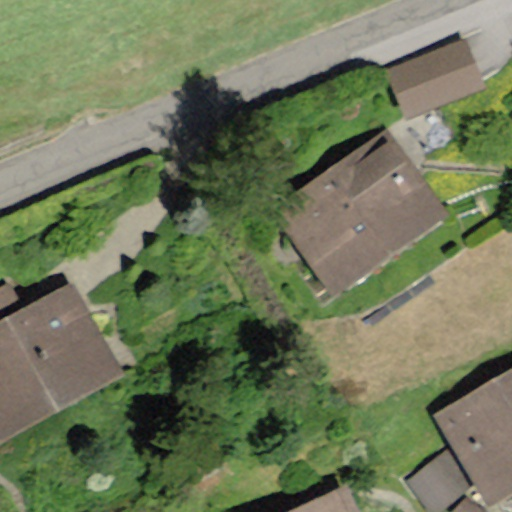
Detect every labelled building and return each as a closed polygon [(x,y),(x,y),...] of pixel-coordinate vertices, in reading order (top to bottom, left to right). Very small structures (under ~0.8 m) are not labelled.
[(476,84),(460,45),(389,73),(405,112),(476,84)] [(282,209),(336,286),(439,216),(385,138),(282,209)] [(0,290),(0,433),(115,371),(70,289),(21,316),(6,288),(0,290)] [(511,374),(442,415),(489,496),(511,482),(511,374)] [(445,451),(410,467),(428,508),(464,491),(445,451)] [(301,511),(349,511),(340,493),(301,511)]
